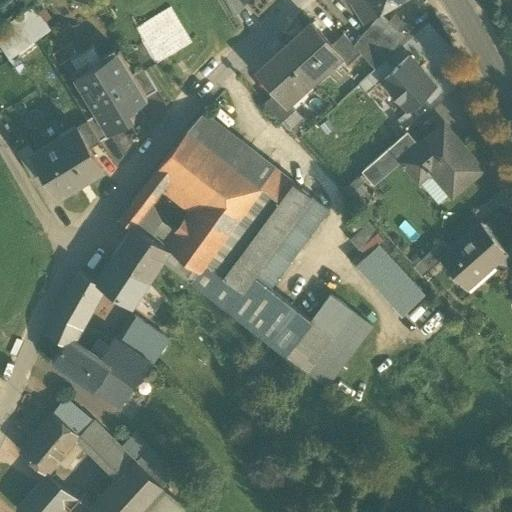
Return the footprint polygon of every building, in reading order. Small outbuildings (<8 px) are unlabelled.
[(243,2),(241,0),(224,0),(234,18),(246,5),(243,2)] [(377,17),(367,0),(353,0),(350,4),(368,29),(379,15),(377,17)] [(367,0),(377,17),(379,15),(406,0),(367,0)] [(490,0),(497,9),(510,0),(490,0)] [(170,6),(135,27),(144,41),(157,62),(191,42),(170,6)] [(34,7),(0,32),(0,45),(9,58),(49,28),(34,7)] [(388,23),(379,15),(368,29),(364,33),(371,41),(392,51),(396,46),(401,51),(408,41),(400,33),(388,23)] [(406,25),(395,15),(388,23),(400,33),(406,25)] [(330,45),(310,23),(284,47),(314,81),(341,59),(336,53),(337,52),(330,45)] [(359,53),(341,34),(330,45),(337,52),(336,53),(341,59),(347,66),(360,54),(359,53)] [(157,62),(144,41),(131,49),(143,68),(144,70),(157,62)] [(392,51),(371,41),(359,53),(360,54),(375,70),(379,66),(392,51)] [(314,81),(284,47),(257,72),(275,91),(284,101),(285,100),(289,104),(314,81)] [(117,52),(102,62),(101,61),(74,77),(96,114),(107,132),(108,131),(134,115),(130,108),(147,98),(146,97),(132,75),(118,51),(117,51),(117,52)] [(393,71),(380,82),(407,113),(436,87),(409,57),(393,71)] [(393,71),(385,62),(359,85),(367,94),(380,82),(393,71)] [(157,91),(144,70),(143,68),(132,75),(146,97),(157,91)] [(284,101),(275,91),(264,102),(281,121),(293,109),(289,104),(285,100),(284,101)] [(96,114),(87,119),(100,141),(110,134),(108,131),(107,132),(96,114)] [(275,170),(203,115),(186,131),(262,189),(275,170)] [(100,141),(87,119),(76,126),(89,148),(100,141)] [(420,146),(402,161),(419,181),(432,170),(454,194),(484,168),(445,124),(420,146)] [(34,153),(33,153),(43,171),(58,196),(102,169),(89,148),(76,126),(74,127),(78,133),(64,141),(60,136),(34,153)] [(186,131),(157,170),(169,179),(170,179),(203,203),(198,209),(229,233),(262,189),(186,131)] [(408,132),(373,163),(383,174),(400,159),(402,161),(420,146),(408,132)] [(29,144),(16,152),(32,178),(43,171),(33,153),(34,153),(29,144)] [(157,170),(131,204),(143,214),(169,179),(157,170)] [(229,233),(205,265),(242,292),(254,275),(310,196),(275,170),(262,189),(229,233)] [(310,196),(254,275),(270,287),(325,208),(310,196)] [(131,204),(120,219),(132,228),(134,224),(135,225),(143,214),(131,204)] [(198,209),(171,249),(199,273),(205,265),(229,233),(198,209)] [(367,219),(348,236),(363,253),(377,242),(383,236),(367,219)] [(451,249),(440,259),(441,260),(467,289),(507,253),(481,223),(451,249)] [(135,225),(134,224),(132,228),(113,254),(150,279),(162,261),(171,249),(135,225)] [(443,240),(422,258),(431,269),(441,260),(440,259),(451,249),(443,240)] [(363,253),(355,262),(403,313),(425,292),(377,242),(363,253)] [(199,273),(171,249),(162,261),(191,283),(199,273)] [(96,280),(94,282),(100,286),(131,306),(150,279),(113,254),(96,280)] [(422,258),(414,266),(423,276),(431,269),(422,258)] [(242,292),(205,265),(199,273),(191,283),(286,355),(312,321),(313,321),(271,287),(270,287),(254,275),(242,292)] [(79,270),(55,312),(76,324),(78,324),(100,286),(94,282),(96,280),(79,270)] [(312,321),(286,355),(308,371),(353,311),(332,295),(313,321),(312,321)] [(353,311),(308,371),(327,386),(372,325),(353,311)] [(76,324),(55,312),(46,332),(65,342),(68,337),(77,325),(76,324)] [(167,337),(135,315),(119,339),(151,361),(167,337)] [(119,339),(114,335),(99,358),(111,366),(110,367),(136,384),(151,361),(119,339)] [(68,337),(65,342),(52,362),(94,389),(110,367),(111,366),(99,358),(68,337)] [(269,365),(257,352),(240,367),(253,380),(269,365)] [(136,384),(110,367),(94,389),(120,407),(136,384)] [(92,422),(64,399),(53,412),(80,434),(92,422)] [(53,412),(20,451),(46,473),(48,474),(49,473),(80,435),(80,434),(53,412)] [(136,461),(94,419),(92,422),(80,434),(80,435),(123,475),(136,461)] [(139,511),(163,487),(136,461),(123,475),(91,509),(87,511),(139,511)] [(46,473),(16,509),(19,511),(59,511),(64,507),(69,511),(87,511),(91,509),(49,473),(48,474),(46,473)] [(163,487),(139,511),(173,511),(180,505),(163,487)]
